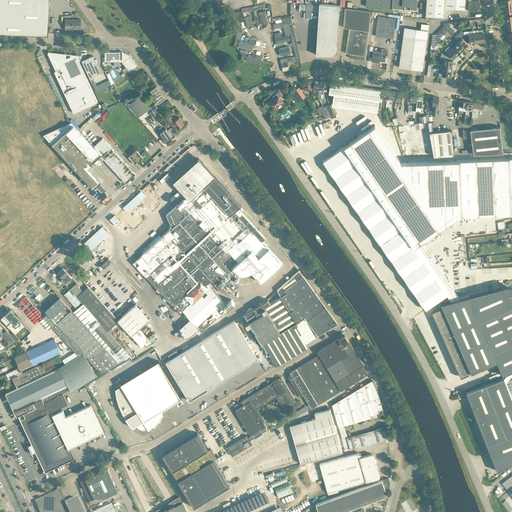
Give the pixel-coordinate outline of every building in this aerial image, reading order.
[(47,0),(0,0),(0,29),(46,32),(47,0)] [(366,0),(366,6),(416,10),(416,0),(366,0)] [(479,0),(426,0),(425,15),(443,16),(444,8),(468,10),(481,10),(479,0)] [(281,15),(281,10),(274,9),(274,4),(271,4),(271,15),(281,15)] [(339,5),(319,4),(316,54),(326,55),(327,55),(330,55),(331,56),(331,55),(336,56),(339,5)] [(365,56),(371,11),(346,8),(344,27),(349,28),(346,53),(350,54),(349,57),(353,58),(354,59),(356,58),(364,60),(365,56)] [(242,11),(230,13),(232,20),(232,22),(237,28),(241,25),(237,19),(243,18),(242,11)] [(266,11),(262,11),(263,16),(260,17),(261,21),(264,20),(264,23),(268,22),(266,11)] [(253,26),(251,16),(244,17),(246,27),(253,26)] [(378,16),(375,36),(393,38),(396,19),(378,16)] [(75,29),(80,29),(81,19),(80,19),(80,21),(72,21),(72,19),(72,20),(66,20),(65,30),(72,30),(72,29),(75,29)] [(273,25),(274,29),(283,27),(285,35),(290,34),(288,22),(273,25)] [(404,27),(399,67),(422,70),(423,69),(429,25),(422,24),(421,30),(404,27)] [(241,28),(238,30),(237,30),(235,38),(236,39),(240,40),(242,34),(243,35),(245,33),(241,28)] [(468,35),(462,34),(468,42),(469,42),(469,43),(475,43),(473,31),(469,31),(470,34),(468,35)] [(460,36),(457,40),(464,48),(468,44),(467,43),(468,42),(462,34),(461,32),(458,35),(460,36)] [(276,37),(278,46),(292,43),(290,35),(276,37)] [(240,40),(238,47),(252,51),(255,40),(250,38),(248,43),(240,40)] [(461,52),(464,48),(457,40),(456,40),(453,43),(461,52)] [(449,47),(451,49),(457,55),(461,52),(453,43),(449,47)] [(293,51),(292,46),(279,48),(280,56),(286,55),(285,53),(293,51)] [(381,49),(380,52),(373,51),(372,62),(377,62),(377,60),(385,61),(386,53),(387,53),(387,50),(381,49)] [(453,59),(457,55),(451,49),(447,52),(445,55),(451,59),(452,58),(453,59)] [(77,54),(66,58),(64,53),(50,52),(48,52),(48,53),(56,71),(54,72),(73,113),(98,102),(78,61),(80,60),(80,57),(78,57),(77,54)] [(137,67),(137,66),(134,62),(129,55),(128,56),(123,53),(123,52),(104,52),(104,62),(114,62),(114,66),(120,66),(120,62),(122,62),(126,67),(122,70),(126,75),(129,72),(137,67)] [(262,59),(257,57),(258,53),(254,52),(253,56),(249,54),(248,57),(247,57),(246,60),(259,65),(262,59)] [(444,59),(443,64),(452,65),(453,60),(451,60),(451,59),(445,55),(444,55),(444,59)] [(93,56),(82,61),(90,79),(101,74),(96,63),(97,62),(96,59),(96,60),(95,60),(93,56)] [(288,64),(296,62),(295,56),(280,59),(282,67),(289,66),(288,64)] [(0,193),(2,199),(0,199),(0,256),(0,257),(0,256),(1,256),(1,255),(0,255),(0,254),(0,253),(0,250),(4,249),(2,243),(33,229),(35,235),(57,225),(54,219),(80,207),(57,157),(39,133),(66,121),(37,60),(37,59),(36,59),(35,59),(20,59),(20,63),(0,71),(0,76),(1,78),(0,78),(0,193)] [(310,81),(304,82),(305,84),(303,84),(303,89),(311,89),(310,81)] [(380,97),(381,89),(375,88),(375,89),(336,83),(330,82),(329,93),(334,94),(332,104),(378,111),(378,108),(380,97)] [(160,103),(166,98),(161,92),(159,89),(156,86),(150,90),(153,94),(155,92),(157,95),(155,96),(160,103)] [(383,97),(384,98),(385,94),(386,94),(386,90),(381,89),(380,97),(378,108),(381,109),(383,97)] [(274,107),(276,106),(279,109),(282,106),(280,103),(282,101),(279,97),(282,95),(279,91),(272,96),(274,98),(270,102),(272,104),(272,105),(273,107),(274,107)] [(400,92),(397,91),(395,108),(397,108),(397,109),(398,109),(399,100),(402,101),(403,92),(402,92),(401,92),(400,92)] [(408,99),(407,104),(408,105),(410,105),(416,106),(417,102),(418,94),(411,93),(410,93),(410,94),(411,94),(410,99),(408,98),(408,99)] [(137,117),(150,107),(141,96),(127,106),(137,117)] [(463,109),(466,110),(467,101),(460,100),(458,114),(462,114),(463,109)] [(466,110),(465,117),(468,117),(469,109),(473,110),(474,103),(474,102),(467,101),(466,110)] [(485,104),(474,103),(473,110),(472,116),(477,117),(478,109),(484,110),(485,104)] [(331,104),(324,107),(330,116),(335,114),(331,104)] [(324,107),(320,109),(323,114),(326,118),(330,116),(324,107)] [(171,116),(167,119),(170,123),(174,127),(176,126),(178,129),(184,124),(181,121),(182,120),(180,117),(175,120),(175,121),(171,116)] [(71,123),(43,135),(52,145),(69,163),(75,169),(105,202),(110,197),(107,193),(105,191),(106,190),(101,184),(86,168),(90,165),(101,156),(98,152),(93,147),(85,138),(71,123)] [(375,125),(344,146),(413,247),(420,242),(458,216),(511,213),(511,157),(401,162),(375,125)] [(433,156),(440,156),(438,131),(433,132),(432,126),(429,127),(433,156)] [(157,133),(164,142),(172,136),(166,129),(164,130),(161,127),(158,129),(159,131),(157,133)] [(503,152),(500,127),(470,130),(471,137),(473,154),(503,153),(503,152)] [(295,147),(307,141),(301,129),(290,134),(295,147)] [(471,137),(470,130),(463,129),(463,138),(471,137)] [(438,131),(440,156),(453,155),(451,130),(438,131)] [(102,139),(93,147),(98,152),(101,156),(125,182),(125,183),(132,177),(135,174),(132,171),(133,171),(111,148),(102,139)] [(413,247),(344,146),(322,162),(425,312),(448,296),(413,247)] [(143,158),(143,157),(136,150),(128,157),(135,164),(137,162),(138,162),(143,158)] [(141,254),(133,262),(146,277),(146,276),(146,277),(150,281),(150,280),(150,281),(150,280),(158,273),(163,278),(155,285),(154,285),(155,286),(157,288),(157,289),(163,295),(162,295),(180,314),(183,311),(188,316),(190,318),(182,326),(181,327),(180,328),(184,338),(190,336),(191,335),(196,331),(199,334),(202,331),(226,309),(226,310),(234,303),(231,299),(226,304),(209,287),(208,288),(207,288),(205,285),(211,280),(219,289),(222,293),(223,292),(226,295),(228,292),(229,293),(234,289),(232,287),(234,285),(235,286),(239,283),(237,281),(238,281),(239,281),(239,280),(239,279),(239,278),(238,278),(238,277),(237,277),(235,275),(234,275),(222,262),(230,255),(229,255),(227,252),(228,251),(238,262),(232,268),(239,275),(244,275),(248,274),(252,272),(261,282),(272,272),(283,263),(262,240),(265,238),(238,208),(241,205),(225,188),(221,183),(202,162),(202,161),(199,157),(194,161),(195,161),(173,181),(173,182),(175,184),(187,196),(167,214),(171,226),(169,228),(170,228),(141,254)] [(174,165),(168,169),(174,176),(180,172),(174,165)] [(168,172),(159,180),(162,183),(171,176),(168,172)] [(131,200),(123,207),(127,212),(145,195),(141,191),(131,200)] [(115,215),(110,219),(115,224),(114,224),(116,226),(122,222),(120,219),(119,220),(115,215)] [(92,236),(84,243),(90,250),(108,234),(102,227),(94,234),(92,236)] [(108,258),(101,265),(104,268),(111,261),(108,258)] [(69,265),(58,275),(66,284),(70,280),(108,324),(119,314),(116,310),(112,313),(69,265)] [(318,336),(337,324),(303,276),(299,270),(282,285),(303,319),(305,318),(318,336)] [(299,321),(303,319),(282,285),(267,299),(268,300),(244,314),(249,321),(246,323),(249,330),(252,335),(258,344),(261,342),(262,343),(260,344),(261,347),(263,346),(276,366),(303,349),(304,350),(305,349),(305,348),(307,347),(295,326),(297,325),(300,323),(299,321)] [(442,307),(432,312),(446,343),(444,344),(447,351),(449,350),(461,376),(461,377),(497,361),(502,374),(508,372),(504,378),(506,383),(511,374),(511,288),(508,290),(506,286),(441,303),(442,307)] [(66,292),(64,294),(75,307),(81,302),(82,304),(77,308),(123,360),(129,356),(107,331),(100,323),(77,297),(73,292),(70,289),(66,292)] [(48,314),(44,317),(79,356),(83,353),(102,373),(106,370),(110,368),(118,363),(73,312),(60,297),(60,298),(46,311),(45,310),(45,311),(48,314)] [(136,304),(118,320),(119,321),(121,324),(142,346),(149,339),(139,328),(149,319),(136,304)] [(77,308),(73,312),(118,363),(123,360),(77,308)] [(1,318),(11,330),(21,340),(31,331),(11,310),(11,309),(1,318)] [(166,362),(186,395),(189,401),(194,397),(198,395),(203,392),(206,390),(251,363),(258,359),(234,320),(181,352),(179,354),(177,350),(168,356),(170,359),(166,362)] [(0,326),(0,334),(1,335),(6,340),(10,344),(16,341),(6,330),(3,333),(0,330),(2,328),(0,326)] [(338,338),(317,351),(319,354),(327,367),(348,354),(342,345),(349,341),(344,334),(339,337),(338,338)] [(19,368),(22,373),(35,367),(34,366),(61,353),(54,339),(15,357),(19,368)] [(348,354),(354,350),(349,341),(342,345),(348,354)] [(354,350),(348,354),(327,367),(336,381),(363,365),(354,350)] [(56,369),(47,373),(31,381),(17,387),(5,393),(16,416),(17,415),(22,413),(46,402),(51,412),(68,404),(63,393),(69,389),(71,392),(97,376),(83,353),(79,356),(61,367),(56,369)] [(327,367),(319,354),(296,368),(318,404),(341,390),(336,381),(327,367)] [(13,377),(17,387),(31,381),(47,373),(56,369),(52,359),(35,367),(22,373),(13,377)] [(122,385),(115,389),(116,392),(116,394),(117,396),(117,399),(118,401),(118,403),(119,405),(120,407),(122,411),(124,416),(126,418),(128,421),(131,425),(133,427),(137,425),(138,426),(138,427),(140,428),(139,429),(144,430),(144,429),(145,428),(146,428),(148,428),(148,429),(149,429),(149,428),(153,425),(155,426),(155,425),(159,420),(161,420),(161,419),(160,419),(162,415),(164,414),(163,414),(162,409),(181,398),(158,361),(121,384),(122,385)] [(341,390),(368,373),(366,370),(363,365),(336,381),(341,390)] [(13,377),(22,373),(19,368),(6,374),(9,379),(13,377)] [(299,394),(302,392),(311,408),(318,404),(296,368),(290,372),(295,382),(293,383),(292,382),(290,384),(289,383),(288,383),(297,396),(300,396),(299,394)] [(295,401),(281,377),(241,401),(243,404),(243,405),(236,410),(251,433),(251,434),(252,435),(248,437),(247,435),(227,448),(232,456),(252,444),(250,440),(254,437),(255,438),(262,433),(262,432),(269,428),(257,408),(276,396),(286,412),(296,406),(301,406),(300,400),(295,401)] [(504,377),(466,392),(467,393),(468,393),(493,457),(498,469),(497,470),(497,471),(511,462),(511,398),(506,383),(504,378),(504,377)] [(338,426),(384,414),(383,410),(380,401),(377,391),(374,385),(372,380),(331,404),(338,426)] [(52,415),(51,412),(46,402),(22,413),(25,418),(22,419),(41,460),(39,461),(45,472),(75,458),(71,451),(69,452),(68,449),(83,442),(103,432),(90,405),(66,416),(63,410),(52,415)] [(286,422),(309,409),(307,406),(284,418),(286,422)] [(302,463),(313,460),(342,452),(330,408),(314,413),(316,418),(291,425),(302,463)] [(230,413),(206,427),(218,447),(242,432),(230,413)] [(350,449),(385,439),(388,438),(388,434),(386,427),(386,426),(383,427),(347,437),(350,449)] [(216,457),(215,455),(210,448),(208,449),(204,442),(198,432),(197,433),(197,434),(165,454),(164,453),(162,454),(194,508),(196,507),(195,506),(228,485),(229,486),(230,486),(214,459),(216,457)] [(373,455),(372,454),(360,457),(358,452),(319,463),(327,491),(337,488),(338,490),(379,478),(380,476),(376,463),(374,462),(374,460),(375,458),(373,455)] [(108,468),(80,481),(85,492),(91,490),(93,496),(116,486),(108,468)] [(270,483),(272,488),(288,481),(286,477),(270,483)] [(390,482),(389,478),(382,480),(316,503),(318,511),(339,511),(387,495),(386,490),(387,490),(387,488),(389,487),(390,482)] [(275,488),(279,498),(293,493),(289,482),(275,488)] [(40,509),(39,509),(39,510),(39,511),(84,511),(78,498),(65,503),(59,490),(43,497),(43,499),(36,502),(40,509)] [(187,511),(182,502),(179,497),(156,511),(187,511)]
